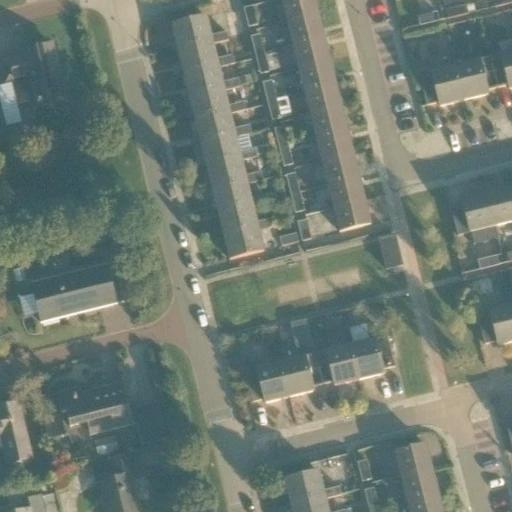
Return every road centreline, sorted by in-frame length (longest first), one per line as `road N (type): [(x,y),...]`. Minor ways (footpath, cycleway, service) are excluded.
road 1 (residential): [(228,464),(451,403),(480,511)]
road 2 (residential): [(117,9),(194,320)]
road 3 (residential): [(511,155),(393,185),(345,0)]
road 4 (residential): [(0,371),(194,320)]
road 5 (residential): [(194,320),(228,464)]
road 6 (residential): [(0,23),(84,2),(117,9)]
